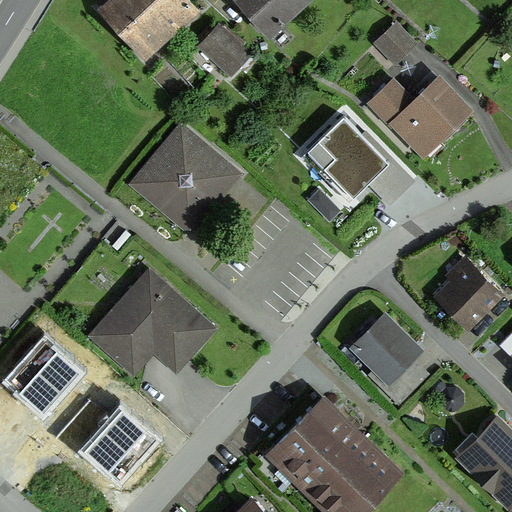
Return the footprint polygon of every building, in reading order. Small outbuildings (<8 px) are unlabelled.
[(174,31),(197,11),(186,0),(105,0),(97,8),(142,57),(173,29),(174,31)] [(235,0),(267,34),(304,0),(235,0)] [(413,44),(392,25),(382,36),(404,55),(413,44)] [(246,55),(216,27),(200,44),(230,71),(246,55)] [(390,123),(392,121),(418,148),(430,136),(434,140),(466,110),(436,78),(406,108),(385,86),(369,102),(390,123)] [(194,220),(233,174),(179,129),(134,183),(180,222),(188,221),(194,220)] [(117,248),(129,234),(118,225),(107,240),(117,248)] [(469,265),(437,297),(465,325),(497,293),(469,265)] [(206,325),(147,272),(92,334),(131,370),(168,329),(191,349),(209,328),(206,325)] [(387,378),(415,349),(383,317),(355,346),(387,378)] [(358,511),(370,500),(396,473),(321,399),(269,451),(331,511),(358,511)] [(261,511),(251,501),(238,511),(261,511)]
